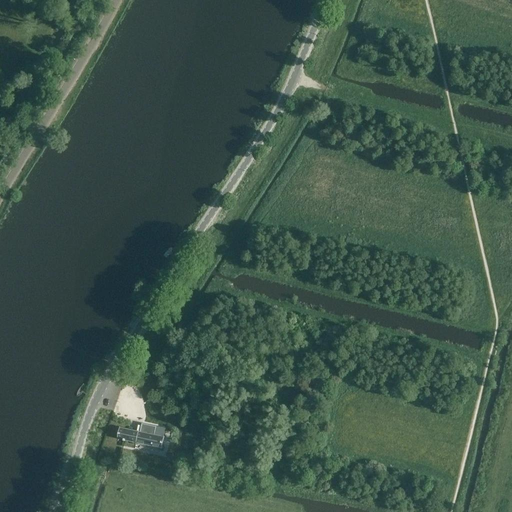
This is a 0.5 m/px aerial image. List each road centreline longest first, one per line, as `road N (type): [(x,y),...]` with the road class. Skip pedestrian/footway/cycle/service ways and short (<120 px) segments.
road 1 (unclassified): [(58,511),(99,387),(269,125),(323,0)]
road 2 (unclassified): [(0,195),(116,0)]
